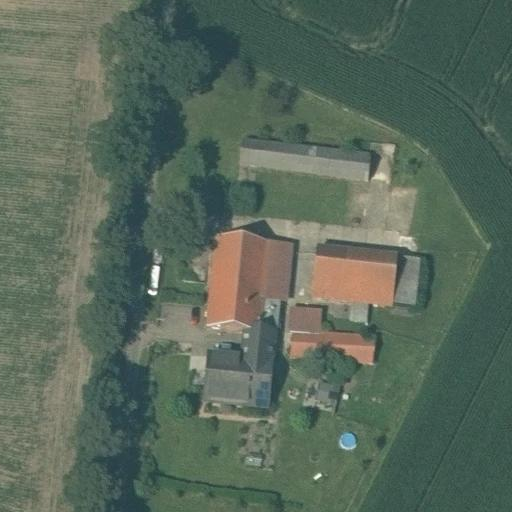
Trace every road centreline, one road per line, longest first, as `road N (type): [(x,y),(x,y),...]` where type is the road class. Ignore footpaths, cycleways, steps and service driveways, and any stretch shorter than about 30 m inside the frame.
road 1 (unclassified): [(168,0),(117,511)]
road 2 (unknown): [(152,175),(358,188)]
